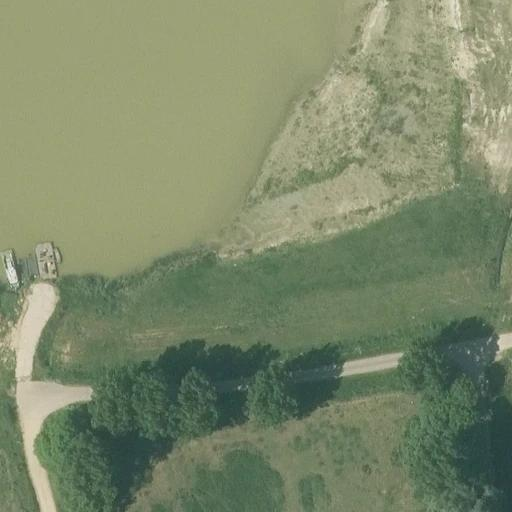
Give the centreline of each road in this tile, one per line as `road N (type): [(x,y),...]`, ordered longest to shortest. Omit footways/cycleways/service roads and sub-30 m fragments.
road 1 (unclassified): [(470,348),(165,394),(29,395)]
road 2 (track): [(487,511),(470,348)]
